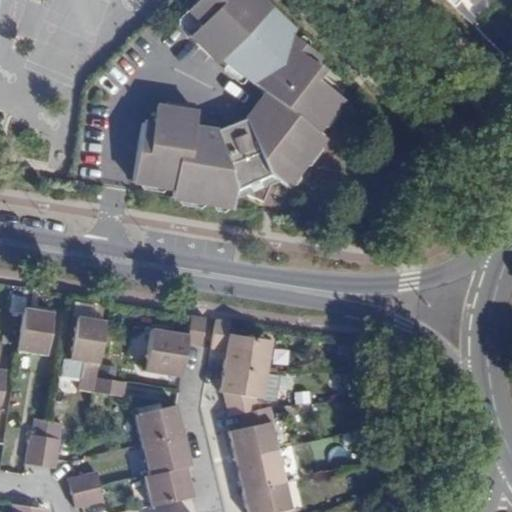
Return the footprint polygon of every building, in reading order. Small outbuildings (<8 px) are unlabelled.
[(313,63),(319,56),(317,54),(291,35),(294,32),(261,0),(197,0),(187,11),(196,19),(200,15),(206,20),(189,37),(217,64),(220,61),(253,84),(272,99),(267,106),(259,100),(256,104),(245,119),(239,121),(230,125),(216,130),(202,128),(201,138),(193,136),(194,127),(196,112),(155,106),(152,124),(141,122),(139,137),(132,182),(172,188),(233,198),(244,194),(260,202),(268,185),(277,181),(286,187),(295,175),(324,138),(316,132),(322,124),(341,99),(315,78),(322,70),(313,63)] [(272,99),(265,93),(259,100),(267,106),(272,99)] [(201,138),(202,128),(194,127),(193,136),(201,138)] [(172,188),(171,198),(232,208),(233,198),(172,188)] [(24,308),(18,351),(45,355),(52,313),(24,308)] [(144,371),(180,377),(183,360),(186,344),(200,347),(205,317),(191,315),(187,335),(151,329),(144,371)] [(76,389),(93,392),(95,377),(97,365),(104,321),(77,316),(70,359),(63,358),(59,377),(78,380),(76,389)] [(228,334),(225,350),(224,358),(223,364),(266,372),(271,341),(228,334)] [(266,372),(223,364),(219,392),(223,393),(226,404),(228,416),(240,413),(263,408),(261,399),(262,394),(276,397),(280,374),(266,372)] [(95,377),(112,380),(114,368),(97,365),(95,377)] [(122,397),(124,382),(112,380),(95,377),(93,392),(122,397)] [(141,445),(183,435),(179,419),(176,405),(134,415),(141,445)] [(263,408),(240,413),(243,428),(228,431),(232,449),(234,458),(276,449),(270,422),(272,421),(269,406),(263,408)] [(32,419),(29,434),(44,437),(47,421),(46,421),(32,419)] [(44,437),(40,466),(55,468),(56,459),(62,424),(47,421),(44,437)] [(62,424),(56,459),(67,460),(73,425),(62,424)] [(29,434),(25,464),(40,466),(44,437),(29,434)] [(148,475),(185,466),(190,465),(186,449),(183,435),(141,445),(148,475)] [(276,449),(234,458),(238,477),(242,492),(284,482),(276,449)] [(143,476),(150,506),(192,496),(187,474),(185,466),(148,475),(143,476)] [(74,477),(67,479),(70,493),(99,486),(96,472),(74,477)] [(284,482),(242,492),(245,507),(246,511),(293,511),(293,509),(290,509),(284,482)] [(99,486),(70,493),(74,507),(81,506),(103,501),(99,486)]
